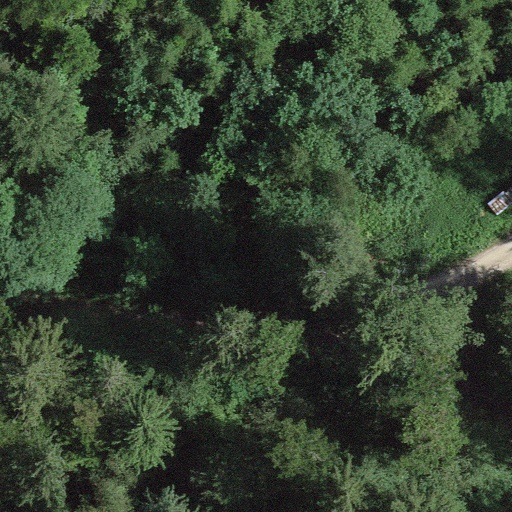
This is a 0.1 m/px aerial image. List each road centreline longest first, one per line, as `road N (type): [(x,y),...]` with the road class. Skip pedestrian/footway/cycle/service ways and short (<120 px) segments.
road 1 (track): [(511,255),(476,279),(346,321),(123,323),(0,306)]
road 2 (track): [(346,321),(434,365),(511,424)]
